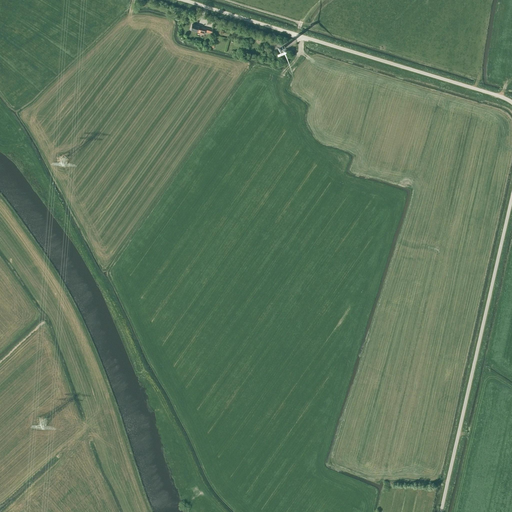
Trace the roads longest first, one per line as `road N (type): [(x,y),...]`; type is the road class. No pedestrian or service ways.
road 1 (unclassified): [(182,0),(511,103)]
road 2 (unclassified): [(511,196),(440,511)]
